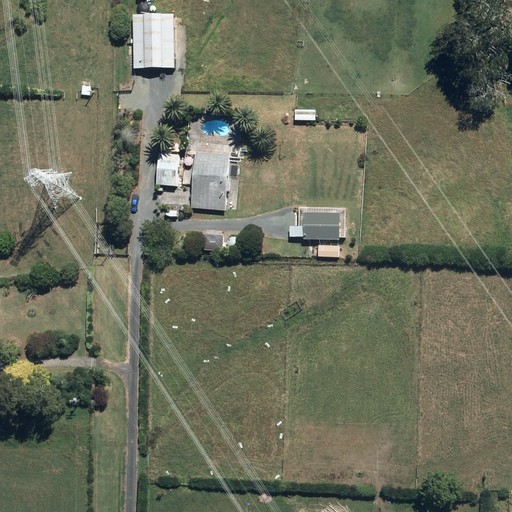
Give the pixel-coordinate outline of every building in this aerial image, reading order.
[(116,36),(115,49),(125,50),(127,37),(116,36)] [(155,60),(131,60),(131,92),(155,92),(155,60)] [(83,87),(82,96),(91,97),(92,88),(83,87)] [(317,112),(297,111),(296,121),(317,123),(317,112)] [(197,154),(192,209),(227,212),(231,157),(197,154)] [(160,155),(158,186),(178,188),(180,156),(160,155)] [(305,241),(342,241),(342,215),(305,215),(305,241)] [(225,237),(205,236),(204,251),(224,252),(225,237)]
